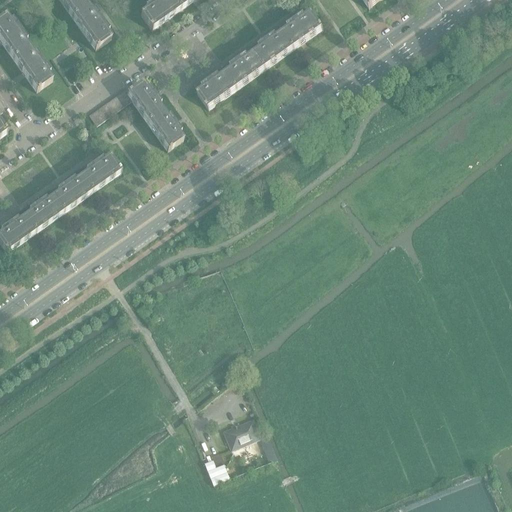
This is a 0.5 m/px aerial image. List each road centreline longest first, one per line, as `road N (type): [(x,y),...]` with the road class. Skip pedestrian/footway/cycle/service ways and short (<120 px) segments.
road 1 (secondary): [(0,337),(479,0)]
road 2 (secondary): [(445,0),(0,317)]
road 3 (residential): [(39,139),(235,0)]
